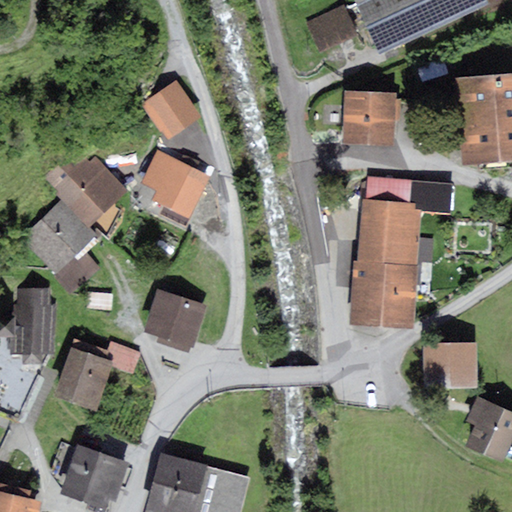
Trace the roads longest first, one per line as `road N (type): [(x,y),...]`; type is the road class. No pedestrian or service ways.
road 1 (track): [(225,380),(236,236),(220,154),(168,0)]
road 2 (residential): [(127,511),(160,425),(183,395),(225,380),(329,373)]
road 3 (track): [(291,97),(511,5)]
road 4 (residential): [(329,373),(304,159)]
road 5 (residential): [(304,159),(399,162),(511,190)]
road 6 (residential): [(329,373),(511,272)]
road 7 (track): [(369,357),(446,440),(511,475)]
road 8 (track): [(142,338),(86,319),(48,276),(0,272)]
road 9 (residential): [(304,159),(266,0)]
